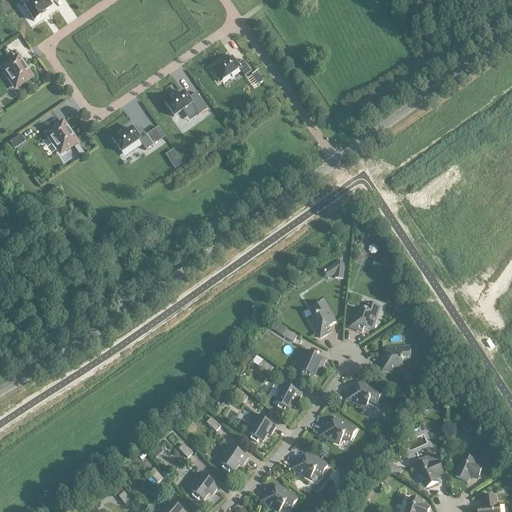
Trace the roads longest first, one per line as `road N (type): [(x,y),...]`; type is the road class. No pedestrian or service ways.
road 1 (tertiary): [(0,393),(336,160)]
road 2 (residential): [(110,0),(44,45),(89,114),(101,115),(238,21)]
road 3 (tertiary): [(336,160),(511,33)]
road 4 (residential): [(223,511),(317,411),(347,361)]
road 5 (residential): [(336,160),(238,21)]
